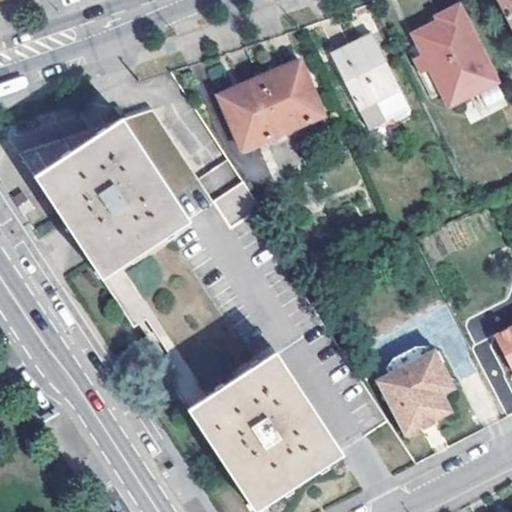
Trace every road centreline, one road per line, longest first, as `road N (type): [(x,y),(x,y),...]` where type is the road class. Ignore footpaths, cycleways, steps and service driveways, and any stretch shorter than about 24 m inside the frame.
road 1 (tertiary): [(0,276),(158,511)]
road 2 (secondary): [(0,59),(167,0)]
road 3 (residential): [(393,511),(511,451)]
